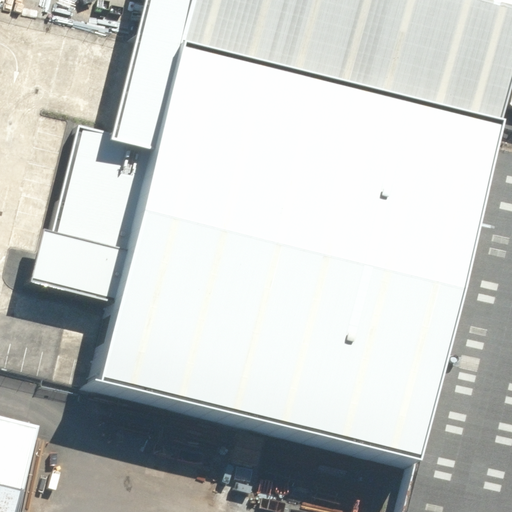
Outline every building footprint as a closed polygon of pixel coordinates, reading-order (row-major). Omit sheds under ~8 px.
[(511,0),(135,0),(124,47),(483,137),(511,26),(511,0)] [(83,392),(399,471),(479,155),(483,137),(124,47),(102,135),(72,128),(45,236),(35,234),(22,288),(104,309),(83,392)] [(511,511),(511,163),(479,155),(399,471),(387,511),(511,511)] [(5,511),(26,428),(0,421),(0,511),(5,511)] [(273,511),(286,467),(225,450),(207,511),(273,511)]
